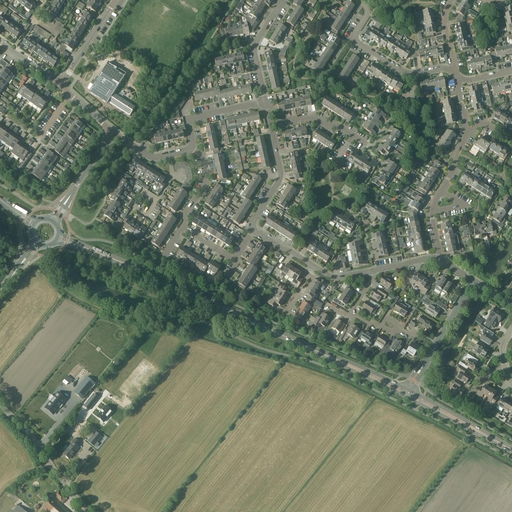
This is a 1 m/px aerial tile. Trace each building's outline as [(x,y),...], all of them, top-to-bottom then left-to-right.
[(261,2),(258,0),(254,0),(254,1),(257,2),(255,5),(263,9),(266,5),(261,2)] [(299,8),(303,3),(298,0),(295,0),(292,4),(297,7),(299,8)] [(30,1),(25,8),(30,12),(35,5),(30,1)] [(59,11),(62,6),(55,1),(51,7),(59,11)] [(95,12),(98,7),(91,2),(87,7),(95,12)] [(344,7),(351,12),(354,6),(347,2),(344,7)] [(458,6),(467,12),(470,7),(463,2),(461,5),(460,4),(458,6)] [(255,5),(253,3),(251,5),(254,7),(252,10),(260,14),(263,9),(255,5)] [(463,17),(467,12),(458,6),(457,9),(458,9),(456,12),(458,13),(455,18),(461,19),(463,17)] [(55,17),(59,11),(51,7),(50,9),(48,12),(52,15),(50,18),(55,21),(57,18),(55,17)] [(303,11),(299,8),(297,7),(293,12),(300,16),(303,11)] [(347,17),(351,12),(344,7),(341,13),(347,17)] [(252,10),(250,8),(248,10),(251,12),(249,15),(253,17),(251,20),(252,20),(256,23),(258,20),(257,19),(260,14),(252,10)] [(297,21),(300,16),(293,12),(290,17),(297,21)] [(339,15),(337,18),(344,22),(347,17),(341,13),(339,12),(337,14),(339,15)] [(81,19),(89,23),(91,20),(92,18),(85,13),(81,19)] [(424,23),(433,21),(432,18),(434,18),(433,15),(423,17),(424,23)] [(293,27),(297,21),(290,17),(287,23),(293,27)] [(341,28),(344,22),(337,18),(334,23),(341,28)] [(87,25),(89,23),(81,19),(78,24),(85,29),(87,25)] [(5,31),(10,24),(5,20),(0,27),(5,31)] [(455,32),(466,30),(464,24),(463,24),(462,21),(456,22),(457,25),(455,26),(456,29),(455,29),(455,32)] [(249,26),(247,28),(246,22),(243,23),(244,26),(241,26),(242,32),(243,35),(249,33),(248,31),(252,30),(253,28),(249,26)] [(337,33),(341,28),(334,23),(330,29),(337,33)] [(11,35),(16,28),(10,24),(5,31),(11,35)] [(82,34),(85,29),(78,24),(74,29),(82,34)] [(276,30),(283,34),(286,29),(283,27),(279,25),(276,30)] [(230,29),(229,26),(227,26),(227,29),(224,30),(222,31),(223,38),(226,38),(232,37),(230,29)] [(369,40),(374,31),(369,27),(364,35),(367,37),(366,38),(369,40)] [(436,27),(425,29),(427,35),(435,33),(435,30),(436,30),(436,27)] [(16,28),(11,35),(16,39),(21,31),(16,28)] [(81,36),(82,34),(74,29),(71,35),(78,39),(81,36)] [(279,39),(283,34),(276,30),(272,35),(279,39)] [(375,42),(379,34),(374,31),(369,40),(371,41),(372,40),(375,42)] [(379,46),(384,37),(379,34),(375,42),(377,43),(376,45),(379,46)] [(75,45),(78,39),(71,35),(68,40),(75,45)] [(274,44),(275,45),(276,45),(279,39),(272,35),(267,43),(272,46),(274,44)] [(458,44),(468,41),(467,35),(458,37),(459,41),(457,41),(458,44)] [(27,48),(32,41),(27,37),(22,44),(27,48)] [(330,43),(337,47),(340,41),(333,37),(330,43)] [(381,47),(382,46),(385,48),(385,47),(389,40),(384,37),(379,46),(381,47)] [(396,53),(401,46),(398,44),(401,38),(399,37),(397,40),(396,43),(390,51),(392,52),(392,51),(396,53)] [(390,39),(389,40),(385,47),(388,49),(387,50),(390,51),(396,43),(390,39)] [(71,50),(75,45),(68,40),(64,45),(62,44),(60,46),(66,50),(67,48),(71,50)] [(32,52),(38,45),(32,41),(27,48),(32,52)] [(408,46),(411,42),(410,41),(409,43),(407,41),(405,44),(403,43),(401,46),(396,53),(398,55),(397,56),(400,58),(406,49),(408,46)] [(468,41),(458,44),(458,46),(460,46),(460,49),(461,49),(462,52),(470,50),(468,41)] [(406,49),(400,58),(402,59),(403,58),(406,60),(407,58),(411,52),(410,52),(408,50),(413,43),(411,42),(408,46),(406,49)] [(336,47),(337,47),(330,43),(327,48),(333,52),(336,47)] [(38,56),(43,49),(38,45),(32,52),(38,56)] [(435,58),(438,57),(435,47),(430,48),(432,57),(435,56),(435,58)] [(494,60),(494,58),(500,57),(500,58),(503,58),(500,47),(494,49),(495,52),(492,53),(493,54),(490,55),(491,61),(494,60)] [(330,58),(333,52),(327,48),(325,51),(323,53),(330,58)] [(43,59),(48,52),(43,49),(38,56),(43,59)] [(63,55),(64,52),(59,49),(57,51),(53,56),(48,63),(51,66),(53,67),(58,60),(56,58),(60,53),(63,55)] [(423,60),(426,60),(424,49),(417,51),(418,52),(419,57),(419,58),(419,59),(423,58),(423,60)] [(272,52),(270,53),(269,50),(263,51),(265,60),(273,58),(272,52)] [(410,52),(411,52),(407,58),(410,60),(419,58),(419,57),(418,52),(414,53),(414,51),(411,50),(410,52)] [(48,63),(53,56),(48,52),(43,59),(48,63)] [(239,63),(240,69),(243,69),(241,62),(247,61),(245,53),(237,55),(238,63),(239,63)] [(326,63),(330,58),(323,53),(320,59),(326,63)] [(349,61),(356,65),(359,60),(352,56),(349,61)] [(484,68),(486,68),(484,57),(478,59),(480,67),(483,67),(484,68)] [(323,68),(326,63),(320,59),(317,64),(323,68)] [(320,73),(323,68),(317,64),(312,60),(310,63),(312,64),(310,67),(314,70),(313,71),(317,74),(318,73),(320,73)] [(472,71),(475,70),(472,60),(466,61),(468,70),(472,69),(472,71)] [(352,70),(356,65),(349,61),(346,66),(352,70)] [(361,66),(360,68),(362,69),(364,70),(369,63),(366,61),(363,67),(361,66)] [(93,81),(88,89),(90,91),(89,93),(107,104),(108,102),(123,112),(130,116),(135,107),(114,94),(127,74),(108,63),(96,82),(93,81)] [(371,68),(369,66),(366,72),(373,76),(379,67),(376,66),(376,67),(373,65),(371,68)] [(349,76),(352,70),(346,66),(342,72),(349,76)] [(378,80),(383,72),(380,70),(381,69),(379,67),(373,76),(378,80)] [(0,71),(10,79),(13,75),(10,73),(8,72),(5,70),(3,68),(1,70),(0,69),(0,71)] [(0,71),(0,77),(7,83),(10,79),(0,71)] [(345,81),(349,76),(342,72),(339,77),(345,81)] [(383,83),(389,74),(387,72),(386,74),(383,72),(378,80),(383,83)] [(388,86),(393,78),(390,76),(391,75),(389,74),(383,83),(388,86)] [(393,89),(399,80),(397,79),(396,80),(393,78),(388,86),(393,89)] [(437,78),(439,89),(445,87),(443,79),(440,79),(440,78),(437,78)] [(22,97),(33,81),(32,80),(28,86),(25,84),(18,94),(22,97)] [(399,80),(393,89),(399,93),(403,85),(400,83),(401,82),(399,80)] [(26,100),(33,90),(31,88),(35,82),(33,81),(22,97),(26,100)] [(422,93),(428,91),(425,81),(423,82),(423,83),(419,84),(422,93)] [(434,90),(432,81),(428,82),(428,81),(425,81),(428,91),(434,90)] [(381,92),(383,88),(376,83),(373,87),(381,92)] [(505,93),(503,84),(500,85),(500,83),(497,84),(499,94),(505,93)] [(40,91),(41,89),(38,87),(35,91),(33,90),(26,100),(29,102),(38,90),(40,91)] [(38,94),(40,91),(38,90),(29,102),(33,105),(41,95),(38,94)] [(221,100),(227,98),(226,91),(219,92),(220,96),(221,100)] [(196,101),(202,100),(201,92),(194,94),(196,101)] [(472,100),(480,98),(479,92),(469,94),(470,97),(471,97),(472,100)] [(48,96),(49,95),(46,93),(43,97),(41,95),(33,105),(37,108),(46,95),(48,96)] [(46,99),(48,96),(46,95),(37,108),(41,111),(48,101),(46,99)] [(326,108),(330,100),(326,97),(321,105),(326,108)] [(471,106),(482,104),(480,98),(472,100),(472,103),(471,104),(471,106)] [(330,111),(335,103),(330,100),(326,108),(330,111)] [(335,114),(340,106),(335,103),(330,111),(335,114)] [(482,104),(471,106),(472,109),(474,109),(474,112),(477,111),(477,114),(484,113),(483,110),(482,104)] [(444,113),(453,111),(452,108),(454,108),(453,105),(443,107),(444,113)] [(339,117),(344,109),(340,106),(335,114),(339,117)] [(503,114),(504,114),(505,112),(507,110),(504,108),(501,112),(495,109),(491,115),(494,117),(494,118),(499,122),(500,119),(503,114)] [(344,120),(349,112),(344,109),(339,117),(344,120)] [(373,114),(380,118),(381,116),(384,118),(386,115),(376,109),(373,114)] [(344,120),(349,123),(355,114),(353,112),(352,114),(349,112),(344,120)] [(370,118),(380,125),(382,123),(378,120),(380,118),(373,114),(370,112),(367,117),(370,118)] [(505,112),(504,114),(503,114),(500,119),(499,122),(504,125),(505,123),(509,118),(506,116),(508,114),(505,112)] [(455,117),(445,119),(446,125),(455,123),(455,120),(456,119),(455,117)] [(234,118),(227,120),(228,123),(226,124),(228,131),(236,129),(235,126),(236,126),(234,118)] [(378,128),(380,125),(370,118),(367,123),(374,128),(375,126),(378,128)] [(70,122),(71,121),(69,119),(67,122),(71,125),(70,127),(80,135),(82,131),(70,122)] [(70,122),(82,131),(85,127),(75,120),(73,122),(71,121),(70,122)] [(373,128),(374,128),(367,123),(363,128),(370,132),(369,134),(373,136),(376,132),(372,130),(373,128)] [(177,133),(178,139),(184,138),(183,135),(186,134),(184,125),(178,127),(179,130),(176,131),(177,133)] [(390,134),(398,139),(401,134),(392,129),(393,128),(391,126),(389,130),(392,132),(390,134)] [(65,130),(66,128),(64,127),(62,130),(66,133),(64,135),(74,143),(77,139),(65,130)] [(77,139),(80,135),(70,127),(68,130),(66,128),(65,130),(77,139)] [(305,128),(299,129),(301,138),(310,136),(308,127),(305,128)] [(0,140),(2,142),(9,131),(5,129),(0,135),(0,140)] [(162,131),(159,131),(160,134),(160,135),(159,135),(160,138),(161,143),(167,142),(166,136),(165,133),(164,130),(162,131)] [(444,135),(452,140),(453,137),(454,138),(456,136),(447,130),(444,135)] [(5,144),(13,134),(9,131),(2,142),(5,144)] [(159,135),(160,135),(160,134),(159,131),(156,132),(157,135),(154,136),(154,138),(151,139),(152,145),(156,144),(161,143),(160,138),(159,135)] [(317,141),(322,134),(317,131),(313,138),(317,141)] [(9,147),(17,137),(13,134),(5,144),(9,147)] [(323,142),(326,137),(322,134),(317,141),(322,144),(323,142)] [(395,144),(398,139),(390,134),(389,137),(386,135),(384,137),(395,144)] [(59,137),(60,136),(59,135),(56,138),(60,141),(59,143),(69,150),(71,146),(59,137)] [(71,146),(74,143),(64,135),(63,137),(60,136),(59,137),(71,146)] [(449,143),(452,140),(444,135),(441,140),(450,146),(451,144),(449,143)] [(13,150),(18,143),(20,140),(17,137),(9,147),(13,150)] [(209,145),(217,143),(215,137),(208,139),(209,145)] [(257,145),(264,144),(263,137),(255,139),(257,145)] [(326,147),(331,140),(326,137),(323,142),(322,144),(326,147)] [(392,149),(395,144),(384,137),(382,140),(385,142),(384,144),(392,149)] [(485,141),(484,140),(480,138),(479,140),(477,138),(472,145),(480,150),(483,145),(485,141)] [(486,142),(488,139),(486,138),(484,140),(485,141),(483,145),(480,150),(485,153),(488,149),(490,144),(486,142)] [(496,147),(497,145),(496,144),(493,142),(495,139),(493,138),(491,141),(492,141),(490,144),(488,149),(493,152),(496,147)] [(331,140),(326,147),(331,150),(336,143),(331,140)] [(448,148),(450,146),(441,140),(437,145),(445,150),(447,147),(448,148)] [(500,151),(502,148),(501,147),(498,145),(500,143),(498,141),(496,144),(497,145),(496,147),(493,152),(498,155),(500,151)] [(15,156),(22,146),(18,143),(13,150),(11,153),(15,156)] [(66,154),(69,150),(59,143),(56,147),(66,154)] [(388,154),(392,149),(384,144),(383,146),(379,144),(377,148),(374,152),(378,154),(379,153),(383,156),(385,152),(388,154)] [(508,151),(503,149),(505,146),(503,144),(501,147),(502,148),(500,151),(498,155),(497,156),(504,161),(509,153),(507,152),(508,151)] [(19,158),(26,148),(22,146),(15,156),(19,158)] [(63,158),(66,154),(56,147),(53,151),(63,158)] [(26,148),(19,158),(22,161),(24,159),(29,152),(30,151),(26,148)] [(352,165),(357,157),(355,155),(358,151),(353,148),(349,155),(345,161),(352,165)] [(42,153),(43,151),(41,150),(39,153),(41,154),(43,156),(42,159),(52,166),(55,162),(45,155),(43,154),(42,153)] [(259,158),(267,156),(266,150),(258,151),(259,158)] [(45,155),(55,162),(57,158),(47,151),(46,153),(43,151),(42,153),(43,154),(45,155)] [(33,155),(29,152),(24,159),(27,162),(33,155)] [(215,163),(223,162),(221,155),(213,157),(215,163)] [(358,167),(364,156),(362,155),(360,158),(357,157),(352,165),(353,164),(358,167)] [(362,170),(367,163),(365,161),(367,158),(364,156),(358,167),(362,170)] [(137,170),(141,163),(134,158),(127,168),(132,172),(134,169),(136,170),(137,170)] [(387,167),(394,172),(397,167),(391,163),(392,162),(387,158),(385,163),(388,165),(387,167)] [(49,170),(52,166),(42,159),(40,161),(38,159),(37,161),(38,161),(39,162),(49,170)] [(369,164),(367,163),(362,170),(362,171),(367,174),(370,169),(373,171),(378,164),(372,160),(369,164)] [(439,173),(440,174),(445,167),(435,160),(433,162),(435,163),(432,168),(439,173)] [(38,164),(37,166),(47,173),(49,170),(39,162),(38,163),(38,164)] [(141,173),(146,166),(144,165),(144,164),(142,163),(141,163),(137,170),(136,170),(135,173),(137,175),(139,172),(141,173)] [(32,167),(31,168),(34,170),(44,177),(47,173),(37,166),(35,169),(32,167)] [(146,177),(151,169),(146,166),(141,173),(139,176),(142,178),(144,175),(146,176),(146,177)] [(218,175),(225,173),(224,167),(216,169),(218,175)] [(391,176),(393,178),(396,173),(394,172),(387,167),(385,169),(382,167),(380,169),(391,176)] [(299,169),(292,171),(293,176),(295,176),(295,180),(303,179),(302,174),(304,174),(302,168),(301,169),(300,169),(299,169)] [(440,174),(439,173),(432,168),(428,173),(436,178),(439,173),(440,174)] [(151,180),(156,172),(151,169),(146,177),(146,176),(144,179),(147,181),(149,178),(151,179),(151,180)] [(380,177),(388,181),(390,182),(393,178),(391,176),(380,169),(378,172),(382,174),(380,177)] [(32,172),(31,174),(41,181),(44,177),(34,170),(32,172)] [(465,183),(469,176),(470,173),(465,170),(459,181),(464,185),(465,183)] [(156,183),(160,175),(156,172),(151,180),(151,179),(149,182),(151,184),(153,181),(156,183)] [(432,183),(436,178),(428,173),(425,178),(432,183)] [(470,186),(477,175),(474,174),(472,178),(469,176),(465,183),(470,186)] [(156,183),(154,185),(156,187),(158,184),(161,186),(159,189),(161,190),(165,184),(163,183),(165,179),(160,175),(156,183)] [(475,189),(479,182),(477,181),(479,177),(477,175),(470,186),(475,189)] [(252,181),(258,185),(261,180),(255,176),(252,181)] [(379,187),(381,184),(384,186),(386,187),(390,182),(388,181),(380,177),(379,179),(376,177),(372,182),(379,187)] [(429,188),(432,183),(425,178),(422,183),(429,188)] [(127,189),(129,191),(131,189),(128,187),(130,184),(133,187),(135,184),(133,183),(130,181),(129,184),(123,180),(120,184),(127,189)] [(255,191),(258,185),(252,181),(248,186),(255,191)] [(480,193),(484,186),(479,182),(475,189),(480,193)] [(424,196),(429,188),(422,183),(419,188),(417,187),(415,190),(424,196)] [(125,192),(127,189),(120,184),(116,189),(124,194),(123,194),(126,196),(128,194),(125,192)] [(218,184),(217,186),(217,185),(214,190),(221,195),(224,191),(225,192),(227,187),(223,186),(223,185),(218,184)] [(285,191),(293,195),(296,191),(294,190),(295,188),(292,185),(290,187),(288,186),(285,191)] [(490,189),(485,196),(489,198),(487,201),(490,203),(492,200),(490,199),(495,192),(492,191),(495,187),(492,185),(490,189)] [(251,196),(255,191),(248,186),(245,192),(251,196)] [(485,196),(490,189),(484,186),(480,193),(485,196)] [(124,194),(116,189),(113,194),(121,199),(120,199),(123,201),(125,198),(126,196),(123,194),(124,194)] [(176,193),(184,199),(187,194),(179,189),(176,193)] [(214,190),(211,194),(218,199),(218,200),(220,201),(221,199),(219,198),(221,195),(214,190)] [(290,200),(293,195),(285,191),(282,195),(290,200)] [(248,201),(251,196),(245,192),(241,197),(246,200),(248,201)] [(415,199),(413,202),(421,207),(424,202),(423,201),(425,198),(414,192),(411,196),(415,199)] [(181,203),(184,199),(176,193),(174,198),(181,203)] [(407,203),(410,200),(402,193),(399,196),(407,203)] [(119,201),(120,199),(121,199),(113,194),(110,199),(113,201),(120,205),(122,203),(119,201)] [(218,200),(218,199),(211,194),(208,199),(215,204),(218,200)] [(287,205),(290,200),(282,195),(279,200),(287,205)] [(501,204),(510,209),(511,205),(511,199),(507,196),(505,199),(505,198),(502,202),(499,201),(498,203),(501,205),(501,204)] [(178,208),(181,203),(174,198),(171,202),(178,208)] [(212,209),(215,204),(208,199),(205,204),(212,209)] [(252,204),(248,201),(246,200),(242,205),(249,209),(252,204)] [(284,209),(287,205),(279,200),(276,204),(284,209)] [(119,208),(120,205),(113,201),(110,206),(117,210),(120,212),(121,210),(119,208)] [(417,212),(421,207),(413,202),(411,201),(408,206),(411,208),(408,213),(409,213),(416,214),(417,212)] [(175,212),(178,208),(171,202),(168,207),(175,212)] [(369,213),(373,206),(368,203),(363,211),(362,210),(360,212),(364,215),(366,212),(369,213)] [(507,214),(510,209),(501,204),(501,205),(499,208),(496,206),(494,208),(497,210),(498,209),(505,214),(507,214)] [(245,214),(249,209),(242,205),(239,210),(245,214)] [(115,213),(117,210),(110,206),(107,210),(114,215),(117,217),(118,215),(115,213)] [(371,220),(378,209),(373,206),(369,213),(371,215),(369,218),(371,220)] [(378,219),(383,212),(384,213),(385,211),(379,208),(378,209),(371,220),(374,221),(376,218),(378,219)] [(502,218),(505,214),(498,209),(497,210),(496,213),(493,211),(491,213),(494,215),(495,214),(500,217),(502,218)] [(112,217),(114,215),(107,210),(103,215),(111,220),(114,222),(115,219),(112,217)] [(242,219),(245,214),(239,210),(236,215),(242,219)] [(337,210),(331,220),(330,222),(335,225),(336,223),(340,216),(338,215),(340,211),(337,210)] [(383,212),(378,219),(381,221),(378,224),(382,227),(383,226),(385,227),(386,225),(384,223),(385,223),(384,222),(389,214),(385,211),(384,213),(383,212)] [(407,225),(408,224),(410,224),(418,222),(416,214),(409,213),(408,213),(409,215),(407,215),(408,218),(406,219),(407,225)] [(340,226),(347,216),(345,214),(342,217),(340,216),(336,223),(340,226)] [(502,218),(500,217),(495,214),(494,215),(493,218),(490,216),(488,219),(494,223),(494,224),(498,226),(497,227),(501,229),(503,226),(502,225),(505,220),(502,218)] [(166,220),(173,225),(176,220),(169,215),(166,220)] [(239,225),(242,219),(236,215),(232,221),(239,225)] [(348,216),(347,216),(340,226),(340,228),(344,231),(345,229),(350,222),(348,221),(351,216),(349,215),(348,216)] [(133,224),(134,221),(132,220),(130,222),(128,221),(129,218),(127,216),(123,222),(126,224),(123,228),(128,231),(133,224)] [(197,226),(202,219),(197,216),(192,223),(197,226)] [(269,227),(274,219),(269,216),(264,224),(269,227)] [(204,220),(202,219),(197,226),(201,229),(206,221),(207,220),(205,219),(204,220)] [(274,230),(278,222),(274,219),(269,227),(274,230)] [(170,229),(173,225),(166,220),(163,224),(170,229)] [(350,222),(345,229),(350,233),(353,229),(355,231),(359,224),(354,220),(352,224),(350,222)] [(208,229),(211,224),(208,223),(206,221),(201,229),(206,232),(208,229)] [(278,233),(283,225),(278,222),(274,230),(278,233)] [(443,230),(451,228),(450,222),(440,224),(441,231),(443,231),(443,230)] [(490,224),(486,225),(485,222),(482,223),(483,226),(484,226),(486,234),(492,233),(493,235),(496,234),(495,229),(493,230),(492,226),(491,226),(490,224)] [(137,227),(139,224),(137,223),(135,226),(133,224),(128,231),(132,234),(137,227)] [(476,224),(477,227),(478,227),(480,235),(481,237),(487,236),(486,234),(484,226),(483,226),(480,227),(479,223),(476,224)] [(167,234),(170,229),(163,224),(160,229),(167,234)] [(210,235),(215,227),(211,224),(208,229),(206,232),(208,233),(210,235)] [(478,227),(477,227),(474,228),(473,224),(471,225),(471,229),(472,228),(474,237),(480,235),(478,227)] [(283,236),(288,228),(283,225),(278,233),(283,236)] [(138,237),(141,238),(147,229),(142,226),(140,229),(137,227),(132,234),(138,238),(138,237)] [(215,238),(220,230),(215,227),(210,235),(215,238)] [(287,238),(292,231),(288,228),(283,236),(287,238)] [(408,237),(412,236),(421,234),(419,228),(411,230),(407,231),(408,237)] [(157,233),(165,239),(167,234),(160,229),(158,232),(157,231),(155,232),(157,233)] [(219,241),(224,233),(220,230),(215,238),(219,241)] [(292,231),(287,238),(292,241),(296,234),(292,231)] [(162,243),(165,239),(157,233),(155,232),(154,235),(156,236),(154,238),(162,243)] [(224,244),(229,236),(224,233),(219,241),(224,244)] [(229,236),(224,244),(229,247),(232,242),(234,243),(238,236),(234,233),(231,238),(229,236)] [(159,248),(162,243),(154,238),(151,243),(159,248)] [(307,250),(312,253),(317,246),(318,243),(316,242),(314,240),(311,238),(309,242),(311,244),(307,250)] [(373,246),(385,244),(384,238),(386,238),(376,240),(376,242),(372,243),(373,246)] [(446,248),(455,246),(459,245),(458,239),(445,242),(446,248)] [(350,251),(351,250),(359,248),(359,246),(363,245),(362,240),(357,241),(357,243),(348,244),(350,251)] [(423,245),(422,240),(414,242),(412,242),(413,247),(413,248),(421,246),(423,246),(423,245)] [(415,254),(425,252),(424,247),(427,246),(426,244),(423,245),(423,246),(421,246),(413,248),(415,254)] [(255,249),(263,254),(265,250),(258,245),(255,249)] [(312,253),(317,256),(321,249),(322,249),(323,246),(321,245),(319,248),(317,246),(312,253)] [(455,246),(446,248),(448,254),(449,254),(450,256),(457,255),(457,252),(456,252),(455,246)] [(179,256),(181,258),(186,250),(181,247),(175,257),(178,258),(179,256)] [(321,260),(326,252),(328,250),(326,248),(324,251),(322,249),(321,249),(317,256),(321,260)] [(260,259),(263,254),(255,249),(252,254),(260,259)] [(387,249),(378,251),(379,254),(375,255),(376,259),(378,259),(378,257),(388,255),(387,249)] [(181,258),(185,261),(190,253),(186,250),(181,258)] [(326,252),(321,260),(327,263),(331,256),(333,258),(336,254),(331,251),(329,254),(326,252)] [(190,264),(195,256),(190,253),(185,261),(190,264)] [(366,253),(364,253),(352,256),(351,256),(352,261),(362,259),(361,257),(366,256),(366,253)] [(257,263),(260,259),(252,254),(249,258),(257,263)] [(195,267),(200,259),(195,256),(190,264),(195,267)] [(254,268),(257,263),(249,258),(246,263),(254,268)] [(199,269),(204,262),(200,259),(195,267),(199,269)] [(211,272),(216,265),(211,261),(209,265),(206,269),(208,270),(211,272)] [(206,269),(209,265),(204,262),(199,269),(204,273),(206,269)] [(257,270),(254,268),(246,263),(249,265),(246,270),(254,275),(257,270)] [(216,265),(211,272),(215,275),(220,267),(216,265)] [(289,278),(294,269),(287,265),(283,272),(280,270),(277,275),(283,278),(285,275),(289,278)] [(294,269),(289,278),(293,280),(291,284),(298,288),(301,283),(297,280),(301,274),(294,269)] [(251,279),(254,275),(246,270),(244,274),(251,279)] [(417,286),(422,277),(416,273),(413,279),(408,276),(404,283),(409,285),(410,284),(413,286),(414,284),(417,286)] [(248,284),(251,279),(244,274),(241,279),(248,284)] [(389,294),(392,288),(390,287),(393,283),(384,277),(380,284),(385,288),(383,290),(389,294)] [(428,281),(422,277),(417,286),(419,288),(418,289),(421,291),(420,293),(423,295),(419,300),(421,301),(422,299),(424,297),(425,296),(429,289),(425,286),(428,281)] [(244,291),(245,288),(248,284),(241,279),(236,286),(244,291)] [(447,283),(441,279),(437,285),(434,283),(430,290),(433,292),(435,289),(440,293),(442,290),(442,291),(443,290),(443,289),(447,283)] [(322,291),(327,284),(321,280),(319,283),(313,280),(309,287),(317,292),(319,289),(322,291)] [(342,295),(349,299),(352,293),(351,292),(353,289),(349,287),(344,283),(342,287),(346,289),(342,295)] [(453,287),(447,283),(443,289),(443,290),(442,291),(442,290),(440,293),(439,295),(441,296),(442,296),(444,296),(445,295),(446,294),(448,295),(453,287)] [(276,295),(284,300),(287,295),(283,292),(286,289),(278,284),(276,287),(279,290),(276,295)] [(315,295),(317,292),(309,287),(305,294),(310,297),(308,300),(314,304),(316,301),(313,299),(316,296),(315,295)] [(388,294),(381,290),(379,288),(376,291),(374,290),(369,296),(378,302),(381,298),(384,300),(388,294)] [(280,306),(284,300),(276,295),(274,299),(273,298),(272,301),(269,299),(266,302),(274,307),(276,304),(280,306)] [(334,298),(332,301),(340,306),(342,306),(343,304),(345,305),(345,304),(346,304),(347,303),(347,302),(349,299),(342,295),(338,301),(334,298)] [(318,307),(314,304),(308,300),(306,304),(303,302),(299,309),(307,314),(311,308),(315,311),(318,307)] [(393,310),(398,314),(403,307),(400,305),(402,301),(400,300),(398,303),(397,303),(393,310)] [(366,301),(362,308),(370,314),(372,311),(375,312),(376,309),(377,310),(379,306),(373,302),(371,305),(366,301)] [(440,311),(431,305),(426,312),(435,318),(440,311)] [(403,307),(398,314),(404,317),(408,310),(403,307)] [(299,309),(295,315),(297,317),(296,320),(301,324),(303,321),(307,314),(299,309)] [(500,320),(503,316),(497,312),(498,311),(493,309),(489,316),(492,318),(488,325),(493,328),(499,319),(500,320)] [(316,320),(313,323),(312,325),(318,329),(320,325),(325,327),(330,319),(323,314),(320,319),(317,317),(316,320)] [(429,323),(426,320),(426,319),(421,316),(417,321),(423,324),(421,327),(424,329),(424,328),(430,332),(434,325),(430,322),(429,323)] [(337,320),(335,322),(333,321),(326,331),(329,332),(332,328),(339,332),(344,324),(337,320)] [(354,338),(359,330),(351,325),(347,331),(344,330),(337,342),(339,343),(340,341),(341,342),(342,340),(345,342),(349,335),(354,338)] [(480,340),(489,345),(493,339),(491,338),(493,334),(479,325),(478,325),(480,330),(481,330),(483,331),(482,332),(483,336),(480,340)] [(368,348),(373,341),(370,339),(372,336),(365,332),(361,338),(366,341),(364,345),(368,348)] [(381,350),(384,351),(386,348),(389,343),(392,339),(389,337),(388,340),(380,335),(374,344),(382,349),(381,350)] [(390,349),(389,350),(388,352),(392,354),(395,351),(398,353),(403,344),(399,342),(398,343),(395,340),(389,349),(390,349)] [(483,359),(487,352),(482,349),(484,346),(478,342),(474,349),(477,351),(475,354),(483,359)] [(413,356),(418,348),(412,344),(409,348),(405,346),(400,354),(404,356),(406,352),(413,356)] [(465,366),(464,365),(462,367),(466,370),(468,368),(473,371),(477,365),(476,364),(478,361),(467,354),(465,357),(464,357),(462,360),(467,363),(465,366)] [(465,384),(469,377),(464,374),(466,370),(462,367),(459,365),(455,372),(459,374),(457,378),(465,384)] [(87,377),(74,392),(82,399),(95,384),(87,377)] [(459,398),(463,391),(459,388),(462,385),(455,381),(453,384),(454,385),(450,392),(459,398)] [(487,397),(492,389),(486,386),(483,390),(480,388),(476,395),(479,397),(480,396),(482,398),(484,395),(487,397)] [(494,406),(498,399),(494,397),(497,393),(492,389),(487,397),(489,399),(488,401),(490,403),(490,404),(494,406)] [(55,392),(44,407),(54,415),(65,400),(55,392)] [(96,392),(89,401),(92,405),(101,395),(96,392)] [(503,409),(507,402),(502,399),(501,401),(498,399),(494,406),(496,408),(498,406),(503,409)] [(508,412),(511,406),(511,404),(507,402),(503,409),(506,411),(502,417),(503,417),(504,418),(505,418),(508,412)] [(106,406),(98,415),(106,423),(115,413),(106,406)] [(99,419),(82,440),(88,445),(106,424),(99,419)] [(100,435),(95,441),(98,444),(104,438),(100,435)] [(70,459),(79,448),(80,447),(78,445),(80,442),(75,438),(72,442),(73,443),(63,454),(70,459)] [(58,491),(55,496),(63,503),(67,499),(58,491)] [(46,511),(68,511),(53,498),(43,509),(46,511)]
